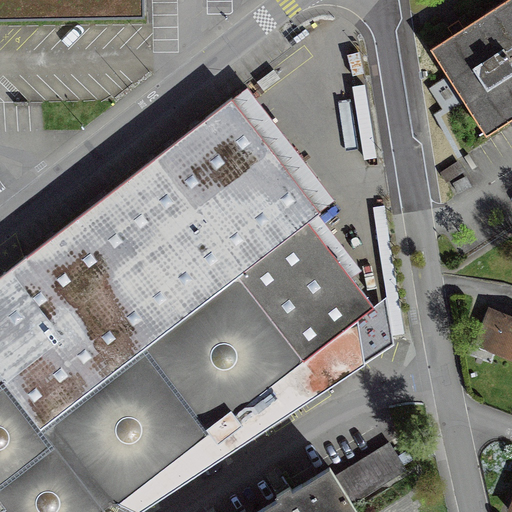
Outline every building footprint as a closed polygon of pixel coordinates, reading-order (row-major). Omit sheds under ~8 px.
[(0,0),(0,15),(144,13),(143,0),(0,0)] [(511,0),(504,0),(430,48),(486,135),(511,118),(511,0)] [(376,157),(364,84),(354,86),(365,158),(376,157)] [(0,275),(0,511),(97,511),(111,502),(113,505),(131,492),(142,507),(326,386),(304,359),(374,305),(309,221),(321,211),(232,96),(0,275)] [(389,217),(382,217),(398,332),(405,331),(389,217)] [(388,325),(376,308),(342,334),(355,350),(388,325)] [(511,318),(490,310),(481,333),(498,339),(494,348),(511,354),(511,318)] [(335,475),(352,502),(406,469),(389,442),(335,475)] [(279,497),(255,511),(358,511),(352,502),(335,475),(330,466),(292,489),(290,485),(276,493),(279,497)]
